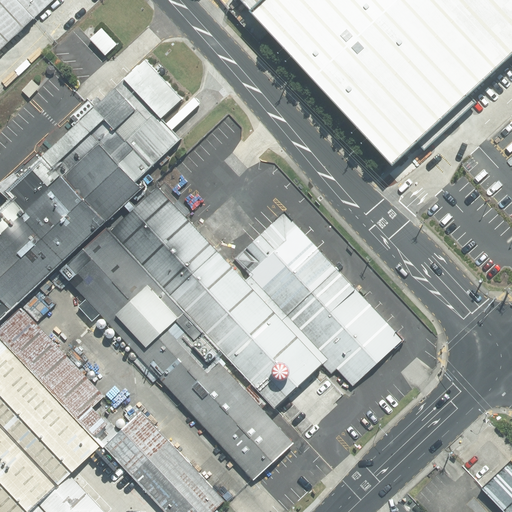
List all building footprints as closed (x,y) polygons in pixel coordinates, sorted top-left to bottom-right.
[(0,0),(0,51),(55,0),(0,0)] [(511,0),(261,0),(245,16),(387,168),(431,127),(511,52),(511,0)] [(181,101),(142,59),(40,154),(37,150),(12,175),(0,183),(0,196),(5,202),(0,206),(0,321),(54,271),(101,228),(140,191),(133,184),(180,141),(161,121),(181,101)] [(229,271),(161,197),(153,204),(147,198),(104,238),(184,325),(186,324),(252,395),(246,401),(264,420),(269,416),(275,423),(332,371),(237,268),(235,265),(229,271)] [(283,212),(233,258),(352,386),(402,341),(283,212)] [(181,322),(179,323),(99,237),(52,280),(65,293),(66,292),(249,490),(290,453),(259,418),(241,399),(213,369),(220,364),(181,322)] [(0,325),(0,333),(102,443),(121,425),(98,401),(108,392),(25,303),(0,325)] [(0,423),(58,485),(99,447),(0,342),(0,423)] [(118,433),(102,448),(163,511),(212,511),(224,501),(139,413),(118,433)] [(32,511),(57,489),(0,429),(0,511),(32,511)] [(511,511),(511,466),(510,464),(480,491),(499,511),(511,511)] [(102,511),(71,479),(35,511),(102,511)]
